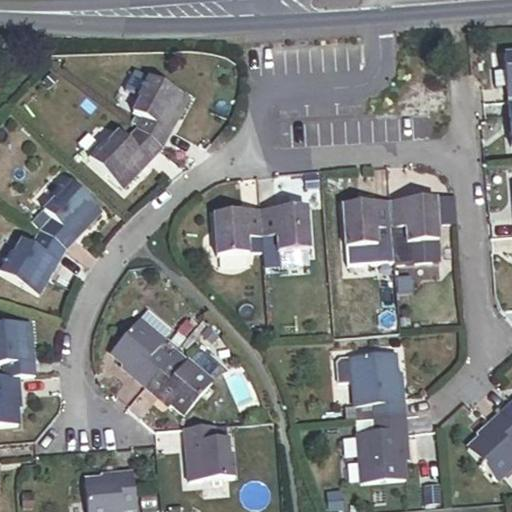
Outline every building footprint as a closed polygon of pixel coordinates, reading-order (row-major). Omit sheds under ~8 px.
[(511,55),(498,56),(503,104),(511,102),(511,55)] [(59,83),(51,75),(41,85),(49,93),(59,83)] [(163,157),(194,107),(156,83),(144,102),(148,105),(141,117),(148,122),(138,137),(163,157)] [(511,149),(511,102),(503,104),(507,150),(511,149)] [(125,198),(163,157),(138,137),(129,146),(122,140),(111,152),(107,150),(92,167),(125,198)] [(70,259),(107,220),(73,188),(57,206),(60,209),(49,221),(55,227),(42,239),(70,259)] [(439,245),(435,201),(389,205),(392,239),(406,237),(407,248),(439,245)] [(392,239),(389,205),(341,209),(344,252),(378,249),(377,240),(392,239)] [(309,255),(305,212),(259,216),(261,249),(276,248),(277,257),(309,255)] [(261,249),(259,216),(212,219),(215,263),(248,261),(248,250),(261,249)] [(35,233),(42,239),(55,227),(49,221),(35,233)] [(407,248),(406,237),(392,239),(394,265),(408,264),(407,248)] [(42,303),(70,259),(42,239),(33,253),(26,249),(18,263),(14,260),(2,280),(42,303)] [(392,239),(377,240),(378,249),(380,266),(394,265),(392,239)] [(276,248),(261,249),(262,260),(263,272),(278,271),(277,257),(276,248)] [(262,260),(261,249),(248,250),(248,261),(262,260)] [(148,317),(142,324),(167,346),(168,345),(173,339),(148,317)] [(172,364),(160,354),(167,346),(142,324),(114,355),(127,366),(124,370),(148,391),(172,364)] [(32,382),(27,326),(0,328),(0,384),(16,383),(32,382)] [(194,333),(187,327),(178,337),(186,343),(194,333)] [(180,355),(168,345),(167,346),(160,354),(172,364),(178,357),(180,355)] [(172,364),(184,374),(190,367),(178,357),(172,364)] [(409,421),(405,376),(400,377),(399,357),(352,360),(354,386),(356,412),(371,411),(372,423),(409,421)] [(339,387),(354,386),(352,360),(341,362),(337,366),(339,387)] [(188,420),(215,389),(190,367),(184,374),(172,364),(148,391),(172,411),(174,409),(188,420)] [(18,415),(16,383),(0,384),(0,431),(17,430),(16,415),(18,415)] [(511,410),(503,419),(511,428),(511,410)] [(371,411),(356,412),(357,425),(372,423),(371,411)] [(511,428),(503,419),(479,441),(482,444),(470,454),(499,486),(511,473),(511,428)] [(412,464),(409,421),(372,423),(373,437),(359,438),(363,489),(409,485),(408,464),(412,464)] [(220,433),(185,436),(189,492),(236,488),(234,464),(229,464),(228,448),(221,448),(220,433)] [(85,487),(87,511),(135,511),(133,479),(101,482),(101,486),(85,487)]
